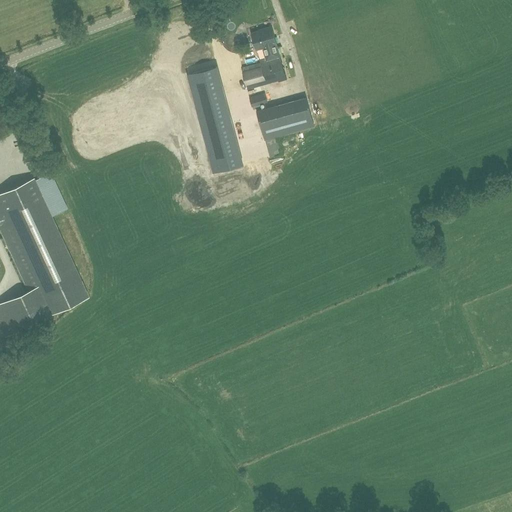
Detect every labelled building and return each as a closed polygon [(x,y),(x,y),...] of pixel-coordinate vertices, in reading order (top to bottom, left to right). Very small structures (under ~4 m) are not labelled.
[(264,30),(252,33),(256,49),(264,47),(265,51),(267,57),(260,59),(260,62),(242,67),(248,89),(279,80),(279,81),(287,79),(280,54),(279,55),(276,44),(277,44),(272,27),(264,29),(264,30)] [(210,55),(211,38),(188,38),(187,55),(210,55)] [(244,164),(218,66),(187,74),(198,116),(213,172),(244,164)] [(252,106),(268,103),(266,93),(249,98),(252,106)] [(265,139),(314,126),(306,98),(257,111),(265,139)] [(0,325),(5,337),(51,315),(51,314),(88,297),(33,178),(0,193),(0,229),(29,292),(0,304),(0,325)]
